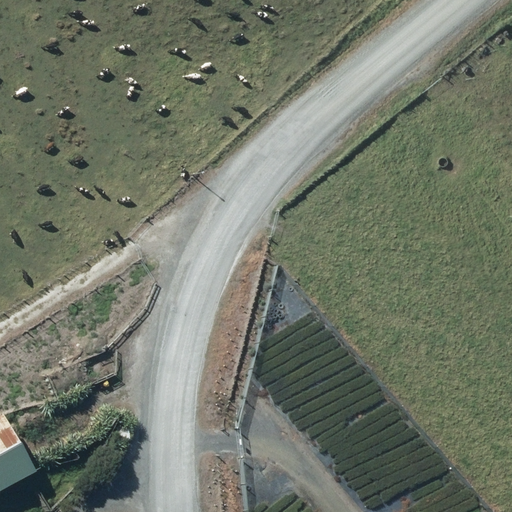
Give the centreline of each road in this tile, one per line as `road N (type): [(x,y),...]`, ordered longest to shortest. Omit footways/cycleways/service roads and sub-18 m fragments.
road 1 (unclassified): [(177,511),(172,425),(188,318),(240,210),(334,108),(459,0)]
road 2 (track): [(0,330),(127,244),(224,244)]
